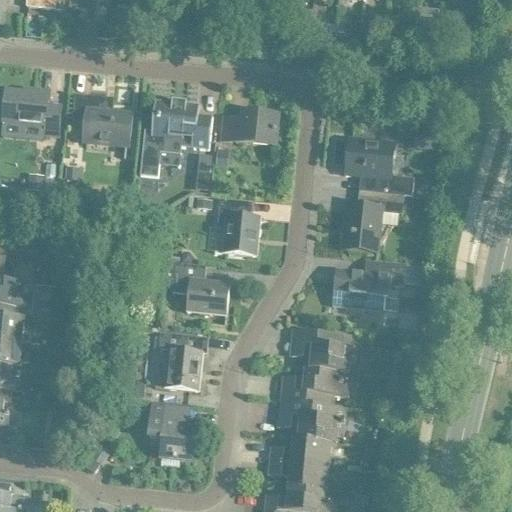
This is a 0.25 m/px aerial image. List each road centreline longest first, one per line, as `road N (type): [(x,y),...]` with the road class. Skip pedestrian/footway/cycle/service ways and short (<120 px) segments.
road 1 (residential): [(0,467),(72,471),(97,496),(210,499),(224,473),(233,371),(298,265),(307,87),(0,53)]
road 2 (tertiary): [(448,511),(511,223)]
